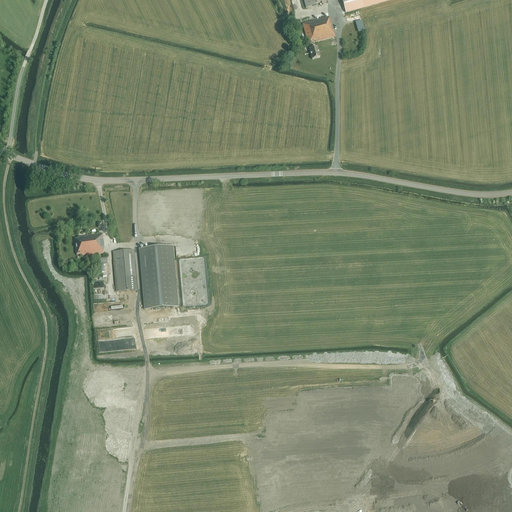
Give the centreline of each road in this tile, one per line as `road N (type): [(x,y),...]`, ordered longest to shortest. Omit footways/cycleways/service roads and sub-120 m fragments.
road 1 (tertiary): [(511,192),(327,171),(96,180),(0,151)]
road 2 (track): [(124,511),(147,364),(134,296),(111,298)]
